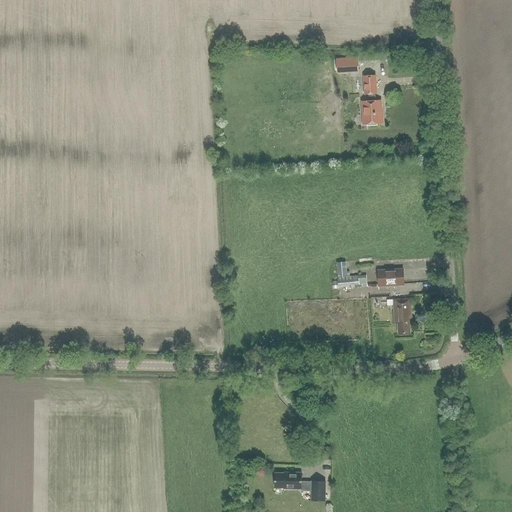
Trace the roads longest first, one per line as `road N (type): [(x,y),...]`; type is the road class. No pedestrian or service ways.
road 1 (tertiary): [(453,362),(399,371),(0,363)]
road 2 (unclassified): [(453,362),(433,0)]
road 3 (track): [(453,362),(461,511)]
